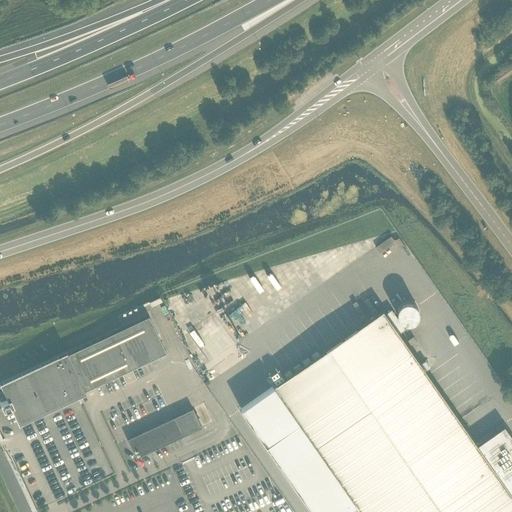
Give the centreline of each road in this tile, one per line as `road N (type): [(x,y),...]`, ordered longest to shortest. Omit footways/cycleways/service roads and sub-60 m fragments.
road 1 (motorway): [(0,169),(100,121),(300,0)]
road 2 (unknown): [(387,259),(348,276),(267,333),(231,374),(234,416),(290,495)]
road 3 (motorway): [(0,125),(131,73),(272,0)]
road 4 (secondary): [(0,252),(151,200),(256,147)]
road 5 (motorway): [(187,0),(0,81)]
road 6 (motorway): [(176,0),(0,59)]
road 7 (unknown): [(179,368),(97,404),(124,479)]
road 8 (secondary): [(369,57),(256,147)]
road 9 (secondary): [(511,247),(430,138)]
road 10 (secondary): [(256,147),(369,73)]
road 11 (unknown): [(183,453),(212,440),(222,421),(179,368)]
